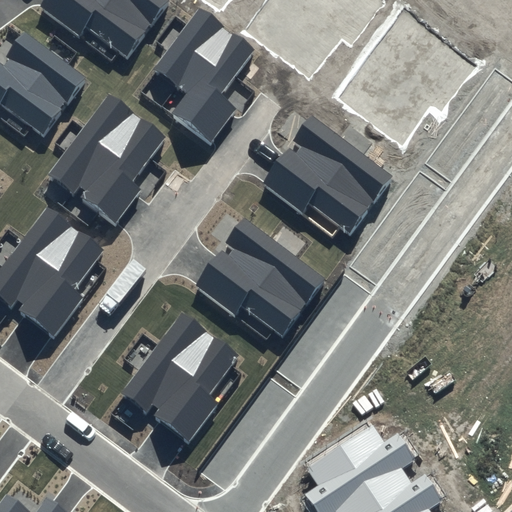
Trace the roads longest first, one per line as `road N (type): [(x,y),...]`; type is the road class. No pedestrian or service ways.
road 1 (residential): [(235,511),(511,136)]
road 2 (residential): [(0,387),(165,511)]
